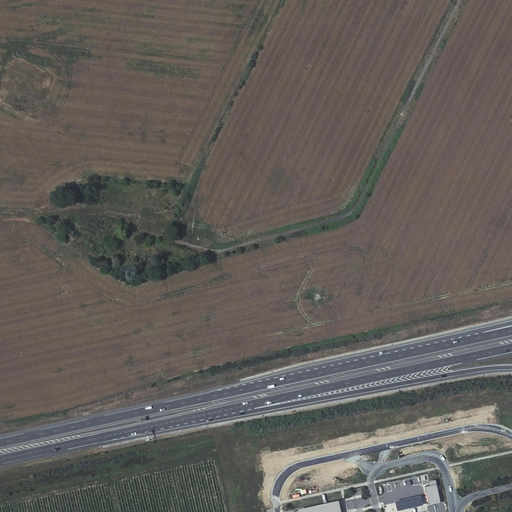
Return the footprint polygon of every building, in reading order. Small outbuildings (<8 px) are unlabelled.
[(72,228),(94,235),(98,219),(76,213),(72,228)] [(161,234),(164,221),(144,216),(141,228),(161,234)] [(96,230),(110,234),(116,223),(100,218),(96,230)] [(121,252),(129,256),(126,262),(134,266),(142,252),(126,243),(121,252)] [(430,504),(442,502),(437,479),(430,481),(431,485),(426,486),(430,504)] [(342,511),(340,500),(290,511),(342,511)]
